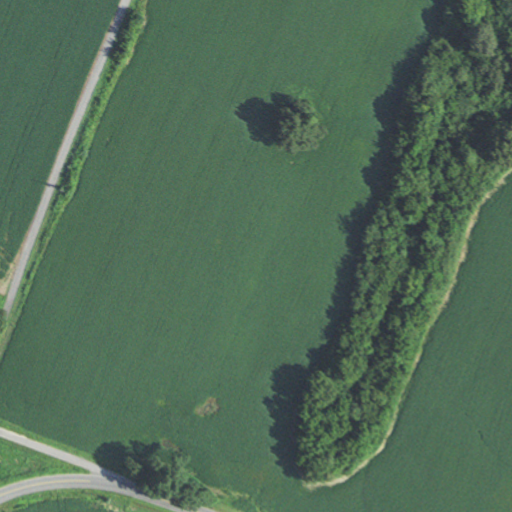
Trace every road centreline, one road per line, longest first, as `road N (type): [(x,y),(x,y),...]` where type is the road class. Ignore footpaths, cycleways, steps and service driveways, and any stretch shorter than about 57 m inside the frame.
road 1 (residential): [(0,333),(128,0)]
road 2 (secondary): [(200,511),(78,480),(0,495)]
road 3 (residential): [(0,431),(127,487)]
